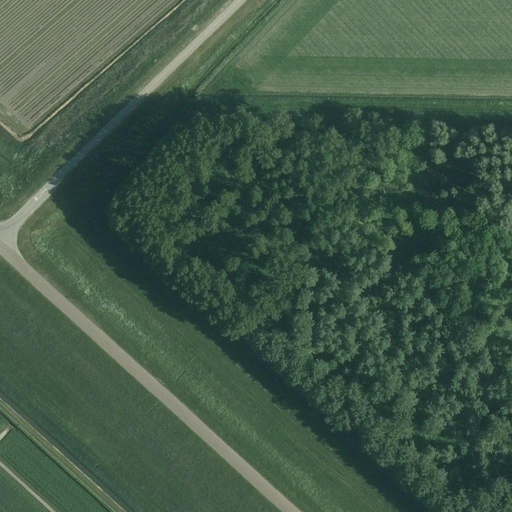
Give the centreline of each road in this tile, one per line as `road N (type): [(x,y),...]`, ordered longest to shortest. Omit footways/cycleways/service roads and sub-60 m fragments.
road 1 (unclassified): [(291,511),(0,247)]
road 2 (unclassified): [(0,237),(240,0)]
